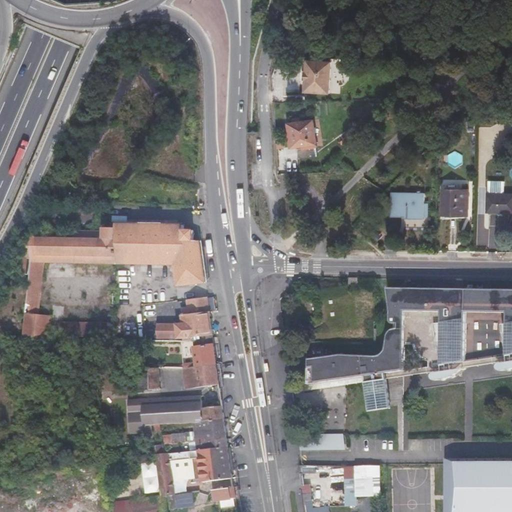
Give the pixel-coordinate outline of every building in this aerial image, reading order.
[(332,92),(334,60),(309,59),(308,70),(308,80),(307,91),(332,92)] [(316,142),(313,120),(289,124),(290,133),(293,133),(295,145),(316,142)] [(488,180),(488,193),(488,211),(511,211),(511,193),(504,193),(504,180),(488,180)] [(468,214),(469,189),(443,188),(442,213),(468,214)] [(392,213),(403,213),(406,213),(406,215),(424,215),(424,192),(393,192),(392,213)] [(406,213),(403,213),(402,228),(427,229),(427,215),(424,215),(406,215),(406,213)] [(18,275),(30,275),(30,339),(55,339),(54,315),(43,314),(43,264),(43,262),(81,263),(174,265),(178,287),(206,283),(205,276),(202,259),(199,241),(193,241),(193,232),(184,232),(183,226),(151,225),(116,225),(115,228),(104,227),(104,232),(30,230),(30,238),(25,238),(25,245),(24,245),(23,252),(22,252),(22,258),(18,258),(18,275)] [(386,347),(382,352),(380,354),(363,356),(363,354),(342,353),(310,357),(310,383),(367,375),(368,382),(372,412),(393,409),(389,379),(438,373),(440,373),(440,380),(444,379),(451,377),(455,375),(459,373),(462,371),(466,369),(507,364),(507,372),(508,371),(511,369),(511,289),(391,287),(392,303),(392,310),(393,318),(393,320),(395,322),(398,323),(401,323),(401,328),(397,328),(395,328),(392,330),(391,332),(388,344),(386,347)] [(214,335),(208,297),(188,300),(190,314),(183,315),(186,324),(179,325),(160,325),(159,339),(186,339),(192,338),(214,335)] [(305,302),(309,322),(321,320),(319,306),(323,305),(322,300),(305,302)] [(65,325),(65,336),(90,337),(90,323),(68,322),(68,325),(65,325)] [(124,323),(90,323),(90,337),(124,337),(124,323)] [(184,341),(182,341),(182,344),(192,344),(193,345),(193,348),(192,348),(193,355),(196,354),(198,367),(217,363),(214,337),(193,340),(191,341),(184,341)] [(151,347),(144,347),(147,368),(182,369),(185,369),(185,362),(154,361),(153,361),(151,347)] [(217,363),(198,367),(192,368),(185,369),(186,390),(221,386),(217,363)] [(292,385),(293,392),(368,382),(367,375),(310,383),(292,385)] [(195,422),(225,419),(224,407),(204,408),(203,396),(130,400),(132,436),(163,434),(162,425),(195,422)] [(344,425),(345,399),(318,399),(317,413),(339,414),(339,425),(344,425)] [(225,419),(195,422),(197,434),(199,441),(199,443),(228,440),(228,439),(225,419)] [(175,436),(175,444),(199,441),(197,434),(175,436)] [(299,435),(300,449),(346,449),(344,434),(299,435)] [(199,443),(201,452),(229,449),(228,440),(199,443)] [(201,452),(157,456),(163,497),(167,497),(167,498),(177,497),(177,496),(177,495),(175,481),(172,462),(202,459),(204,479),(205,484),(234,480),(229,449),(201,452)] [(511,511),(511,458),(460,458),(458,511),(511,511)] [(172,462),(175,481),(204,479),(202,459),(172,462)] [(301,467),(302,473),(311,473),(312,474),(330,474),(330,478),(364,478),(364,466),(303,466),(301,467)] [(387,482),(403,483),(403,468),(387,467),(387,482)] [(402,511),(402,487),(386,487),(386,511),(402,511)] [(235,500),(234,489),(213,491),(214,503),(220,502),(221,509),(235,507),(234,500),(235,500)] [(307,511),(331,511),(331,508),(318,509),(316,493),(305,494),(307,511)] [(177,497),(167,498),(169,510),(193,507),(192,494),(177,496),(177,497)] [(115,511),(114,511),(169,511),(169,510),(167,498),(167,497),(163,497),(114,503),(115,511)]
